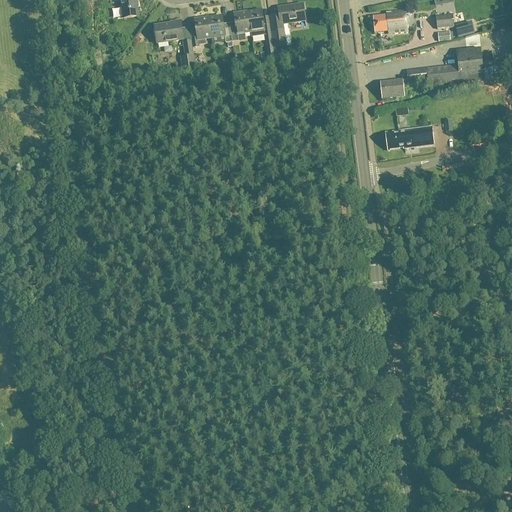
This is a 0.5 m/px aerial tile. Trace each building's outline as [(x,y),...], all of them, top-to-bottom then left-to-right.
[(136,0),(119,0),(120,3),(121,3),(123,19),(138,17),(136,3),(137,3),(136,0)] [(271,33),(272,33),(284,31),(283,25),(305,22),(303,5),(278,8),(279,15),(268,17),(269,23),(271,33)] [(262,11),(248,13),(251,33),(264,31),(266,43),(272,43),(271,33),(269,23),(268,17),(262,18),(262,11)] [(391,14),(386,15),(386,16),(374,17),(375,33),(388,32),(388,35),(407,33),(405,11),(391,13),(391,14)] [(236,27),(230,28),(232,42),(238,41),(237,35),(251,33),(248,13),(234,15),(236,27)] [(436,17),(438,30),(454,29),(452,15),(436,17)] [(232,42),(230,28),(224,29),(222,17),(208,19),(212,39),(225,37),(226,43),(232,42)] [(205,40),(212,39),(208,19),(195,21),(196,29),(190,29),(193,49),(199,48),(199,46),(206,45),(205,40)] [(181,23),(155,27),(157,44),(184,40),(181,23)] [(286,47),(284,31),(272,33),(274,48),(286,47)] [(298,53),(294,31),(289,32),(293,54),(298,53)] [(438,34),(439,43),(451,42),(450,33),(438,34)] [(472,34),(463,36),(465,43),(474,41),(472,34)] [(183,72),(195,70),(194,67),(190,41),(183,42),(185,57),(181,57),(183,72)] [(461,84),(484,81),(510,77),(509,65),(490,67),(490,68),(483,69),(480,49),(457,52),(458,66),(407,72),(408,84),(427,82),(429,96),(439,95),(438,85),(448,84),(449,89),(461,87),(461,84)] [(244,68),(255,66),(253,54),(241,56),(243,65),(244,68)] [(394,81),(394,82),(380,83),(382,100),(404,97),(402,80),(394,81)] [(508,110),(510,118),(511,116),(511,102),(506,104),(505,98),(499,100),(502,112),(508,110)] [(388,151),(389,151),(388,150),(405,148),(405,149),(435,145),(433,128),(386,133),(388,151)] [(23,511),(8,478),(7,478),(5,474),(0,475),(0,504),(1,504),(4,511),(23,511)]
